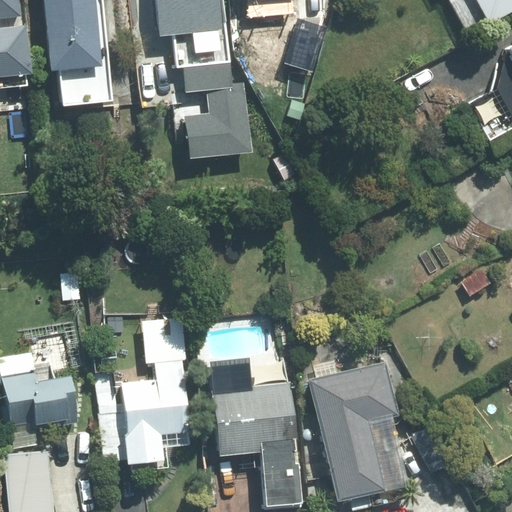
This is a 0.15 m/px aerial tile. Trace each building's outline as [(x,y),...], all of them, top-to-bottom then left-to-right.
[(0,0),(0,71),(34,68),(29,22),(23,22),(20,0),(0,0)] [(46,0),(53,65),(62,64),(65,101),(113,96),(102,0),(46,0)] [(219,0),(157,0),(160,31),(174,29),(177,64),(185,63),(188,87),(209,85),(211,108),(186,111),(191,152),(252,146),(245,80),(236,81),(229,20),(222,21),(219,0)] [(329,21),(329,0),(310,0),(311,5),(294,5),(294,21),(329,21)] [(511,0),(452,0),(468,29),(511,6),(511,0)] [(511,43),(507,46),(497,84),(511,111),(511,43)] [(79,271),(59,272),(61,299),(81,298),(79,271)] [(0,355),(0,361),(12,431),(78,419),(70,372),(38,378),(33,350),(0,355)] [(157,377),(121,380),(128,460),(164,456),(162,431),(191,428),(184,353),(155,356),(157,377)] [(249,354),(210,358),(218,451),(262,447),(267,501),(302,498),(291,379),(252,383),(249,354)] [(387,359),(308,376),(334,496),(381,486),(366,417),(398,410),(387,359)] [(428,425),(411,434),(430,472),(447,464),(428,425)] [(55,511),(49,447),(4,452),(10,511),(55,511)]
